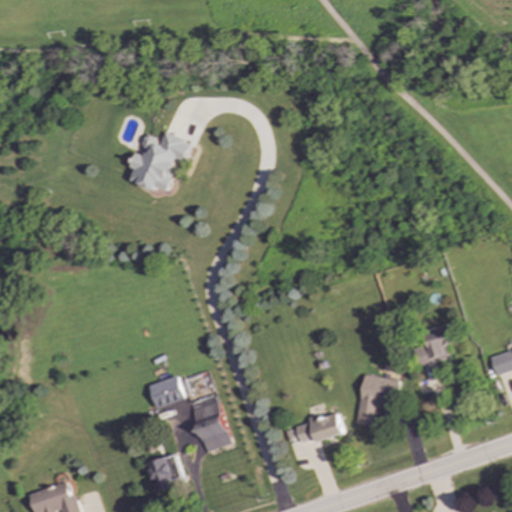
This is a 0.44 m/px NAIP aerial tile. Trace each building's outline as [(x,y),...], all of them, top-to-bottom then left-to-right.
[(169,193),(179,159),(187,162),(193,142),(166,134),(164,141),(149,137),(144,155),(136,153),(132,167),(135,168),(131,182),(169,193)] [(425,331),(428,345),(414,349),(420,368),(451,359),(448,346),(455,344),(449,324),(425,331)] [(511,351),(492,358),(498,376),(511,371),(511,351)] [(375,428),(378,401),(396,404),(399,379),(364,375),(357,426),(375,428)] [(157,409),(186,399),(178,376),(150,385),(157,409)] [(207,453),(232,444),(217,396),(191,404),(207,453)] [(344,435),(338,413),(310,420),(311,423),(286,430),(290,445),(315,438),(317,443),(344,435)] [(154,491),(183,484),(176,455),(148,462),(154,491)] [(30,494),(34,511),(58,511),(62,511),(80,511),(76,495),(71,496),(67,483),(30,494)]
